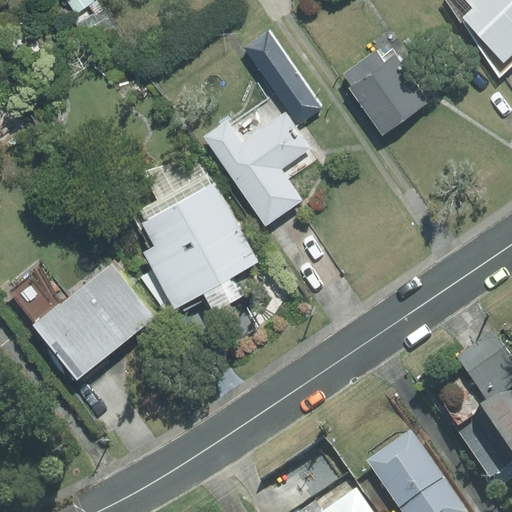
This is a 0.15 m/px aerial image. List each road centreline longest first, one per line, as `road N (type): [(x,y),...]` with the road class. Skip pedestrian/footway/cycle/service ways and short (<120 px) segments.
road 1 (residential): [(511,244),(100,511)]
road 2 (unknown): [(102,511),(0,351)]
